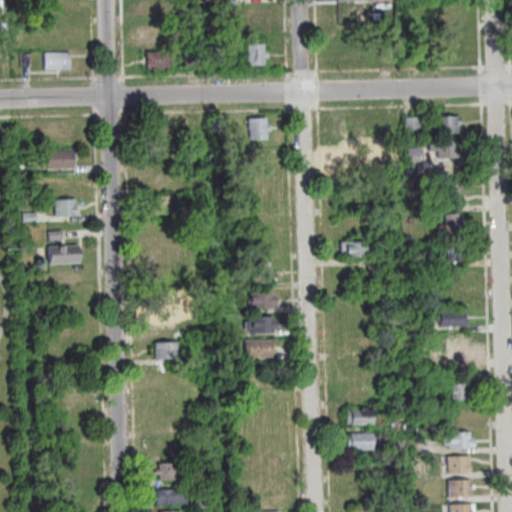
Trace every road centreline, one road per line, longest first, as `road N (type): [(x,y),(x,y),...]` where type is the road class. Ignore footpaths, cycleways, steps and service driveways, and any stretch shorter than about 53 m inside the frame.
road 1 (residential): [(316,511),(300,0)]
road 2 (residential): [(121,511),(106,0)]
road 3 (residential): [(511,85),(0,99)]
road 4 (residential): [(508,511),(494,0)]
